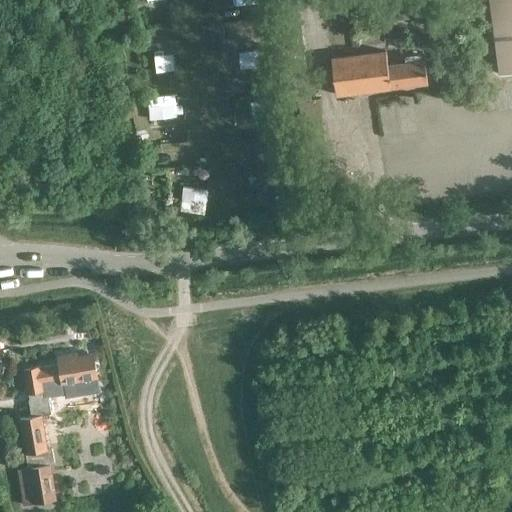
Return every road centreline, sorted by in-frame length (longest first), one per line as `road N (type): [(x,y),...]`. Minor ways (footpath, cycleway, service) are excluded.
road 1 (unclassified): [(0,257),(143,263),(511,219)]
road 2 (track): [(177,260),(182,329),(141,406),(146,440),(188,511)]
